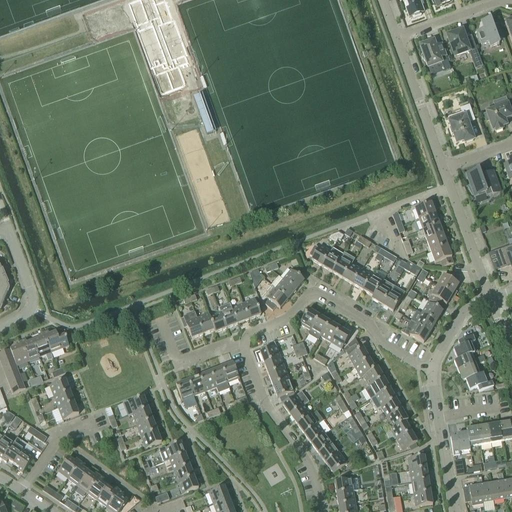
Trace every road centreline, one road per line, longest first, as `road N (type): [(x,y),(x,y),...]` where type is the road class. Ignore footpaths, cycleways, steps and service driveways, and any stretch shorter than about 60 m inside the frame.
road 1 (residential): [(431,367),(317,294),(242,343)]
road 2 (residential): [(323,511),(310,461),(268,409),(242,343)]
road 3 (residential): [(21,491),(60,439),(157,509)]
road 4 (residential): [(443,169),(397,39)]
road 5 (residential): [(0,328),(33,309),(7,226),(0,228)]
road 6 (residential): [(397,39),(511,0)]
